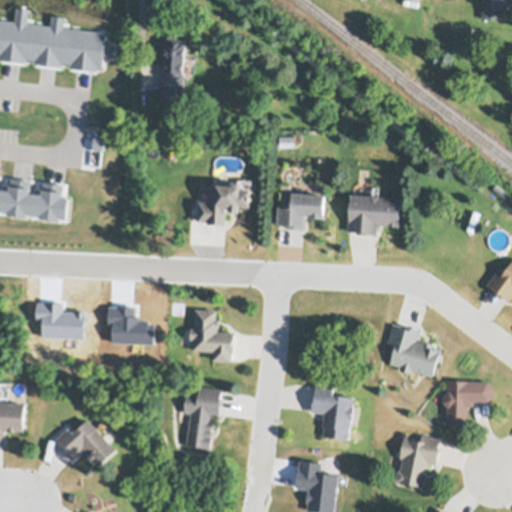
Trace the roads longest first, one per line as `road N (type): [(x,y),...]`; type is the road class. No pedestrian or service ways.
road 1 (residential): [(511,354),(399,278),(283,277)]
road 2 (residential): [(283,277),(253,511)]
road 3 (residential): [(134,262),(259,266),(283,277)]
road 4 (residential): [(0,255),(134,262)]
